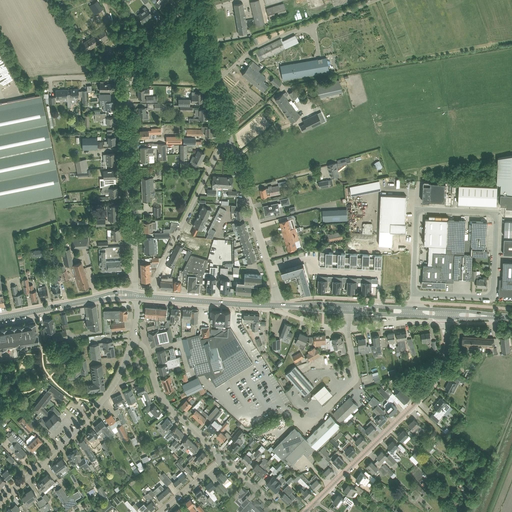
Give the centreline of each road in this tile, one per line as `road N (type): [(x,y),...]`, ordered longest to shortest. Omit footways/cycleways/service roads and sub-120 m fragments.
road 1 (unclassified): [(413,293),(417,212),(488,212),(496,219),(493,289),(485,297)]
road 2 (tertiary): [(314,502),(438,376),(445,317)]
road 3 (residential): [(136,295),(129,81)]
road 4 (residential): [(153,297),(163,259),(229,138)]
road 5 (residential): [(0,502),(115,383)]
road 6 (unclassified): [(281,402),(314,421),(356,379),(346,328)]
road 7 (tertiary): [(229,138),(206,62),(202,0)]
road 8 (tertiary): [(269,269),(229,138)]
road 9 (primary): [(275,305),(153,297)]
